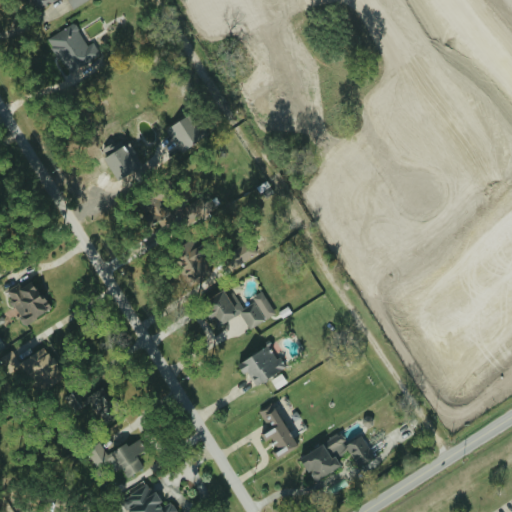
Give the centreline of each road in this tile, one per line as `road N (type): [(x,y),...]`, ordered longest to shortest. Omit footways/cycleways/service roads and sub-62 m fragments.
road 1 (residential): [(448,458),(158,0)]
road 2 (residential): [(254,511),(0,108)]
road 3 (secondary): [(362,511),(511,416)]
